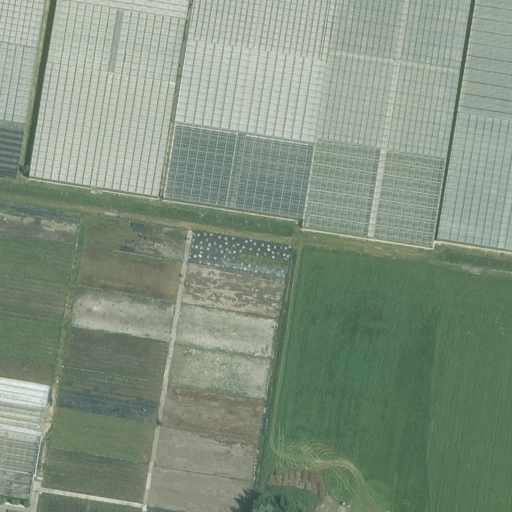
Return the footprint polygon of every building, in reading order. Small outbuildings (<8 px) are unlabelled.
[(0,0),(0,178),(16,181),(21,157),(26,126),(38,50),(46,0),(0,0)] [(189,0),(57,0),(29,179),(158,200),(169,126),(189,0)] [(337,0),(194,0),(163,201),(303,222),(337,0)] [(459,78),(471,0),(337,0),(303,222),(302,229),(367,239),(433,249),(447,160),(459,78)] [(511,0),(475,0),(468,45),(457,115),(448,173),(436,241),(511,253),(511,0)] [(0,499),(31,505),(35,477),(36,470),(47,407),(50,387),(0,379),(0,499)]
